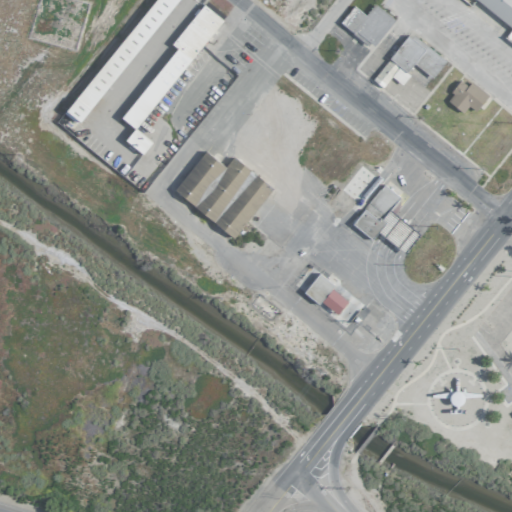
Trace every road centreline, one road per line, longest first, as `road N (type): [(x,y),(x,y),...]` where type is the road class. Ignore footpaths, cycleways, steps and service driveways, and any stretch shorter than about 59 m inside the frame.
road 1 (residential): [(503,218),(236,0)]
road 2 (residential): [(511,207),(376,373)]
road 3 (residential): [(376,373),(262,511)]
